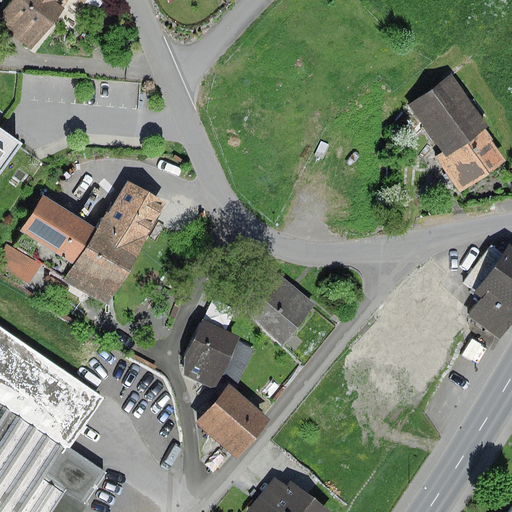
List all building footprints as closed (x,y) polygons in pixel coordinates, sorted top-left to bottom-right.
[(77,0),(0,0),(0,27),(24,46),(57,2),(69,11),(77,0)] [(497,156),(445,71),(400,99),(452,183),(497,156)] [(0,178),(23,145),(0,129),(0,178)] [(86,228),(28,188),(0,228),(0,229),(93,294),(151,211),(115,186),(86,228)] [(511,307),(511,259),(499,251),(470,295),(477,300),(465,317),(493,336),(511,307)] [(260,267),(227,302),(271,344),(305,309),(260,267)] [(465,315),(412,267),(373,310),(391,327),(355,368),(390,399),(465,315)] [(235,340),(204,325),(189,358),(187,375),(213,387),(235,340)] [(92,397),(0,333),(0,511),(70,511),(94,475),(59,451),(92,397)] [(264,419),(228,391),(201,425),(237,453),(264,419)] [(288,489),(274,478),(246,511),(327,511),(292,483),(288,489)]
